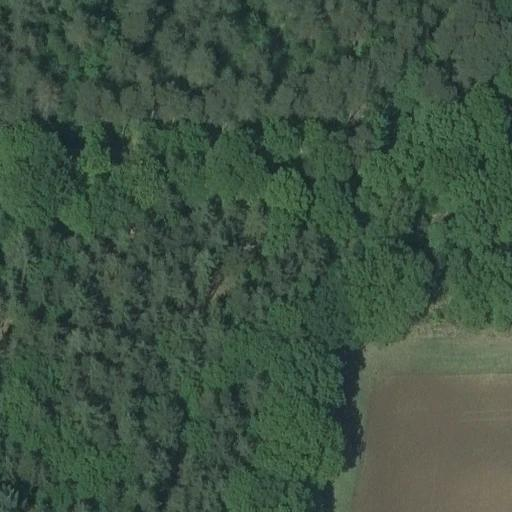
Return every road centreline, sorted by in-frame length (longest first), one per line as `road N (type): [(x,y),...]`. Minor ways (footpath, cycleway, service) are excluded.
road 1 (unknown): [(0,156),(360,145),(511,129)]
road 2 (track): [(311,511),(337,296)]
